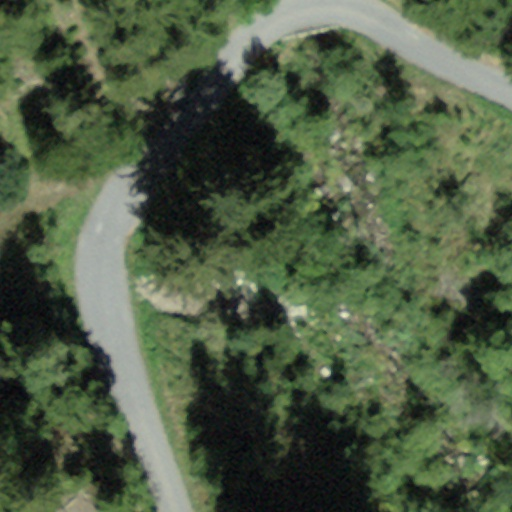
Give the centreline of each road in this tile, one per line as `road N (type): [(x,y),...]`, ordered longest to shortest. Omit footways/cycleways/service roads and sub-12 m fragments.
road 1 (track): [(338,0),(259,17),(131,176),(121,289),(181,511)]
road 2 (track): [(511,112),(340,0)]
